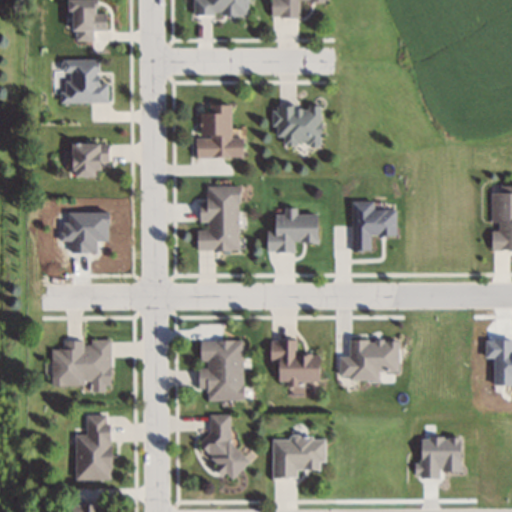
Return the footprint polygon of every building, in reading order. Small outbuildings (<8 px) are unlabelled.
[(62,0),(95,0),(95,11),(108,12),(107,28),(93,28),(93,43),(75,42),(72,29),(63,29),(62,0)] [(246,0),(246,13),(192,16),(190,0),(246,0)] [(324,0),(325,3),(297,1),(299,17),(268,16),(268,0),(324,0)] [(95,60),(96,82),(106,82),(108,99),(57,103),(54,58),(95,60)] [(196,157),(241,157),(241,127),(231,127),(225,105),(196,102),(195,130),(196,157)] [(275,106),(319,105),(318,145),(281,146),(280,137),(274,138),(274,126),(268,127),(270,108),(275,106)] [(107,144),(109,161),(96,161),(97,175),(67,176),(66,142),(107,144)] [(490,249),(511,249),(511,185),(491,185),(490,249)] [(196,221),(205,221),(205,230),(194,230),(194,250),(236,251),(237,186),(204,186),(204,202),(196,201),(196,221)] [(372,200),(350,200),(350,250),(368,250),(368,234),(393,234),(393,208),(372,208),(372,200)] [(264,251),(292,251),(292,241),(316,242),(317,213),(295,213),(295,211),(272,210),(272,231),(265,231),(264,251)] [(108,340),(61,339),(61,349),(49,349),(49,388),(108,388),(108,340)] [(293,339),(269,339),(270,381),(318,380),(317,354),(294,354),(293,339)] [(374,378),(374,370),(394,371),(394,339),(347,339),(347,355),(337,355),(337,378),(374,378)] [(240,340),(196,340),(196,387),(205,387),(205,399),(240,399),(240,340)] [(228,414),(206,414),(205,474),(241,475),(242,451),(228,451),(228,414)] [(73,434),(73,479),(107,479),(107,415),(85,415),(85,434),(73,434)] [(271,437),(270,477),(295,477),(295,469),(321,469),(322,437),(271,437)]
